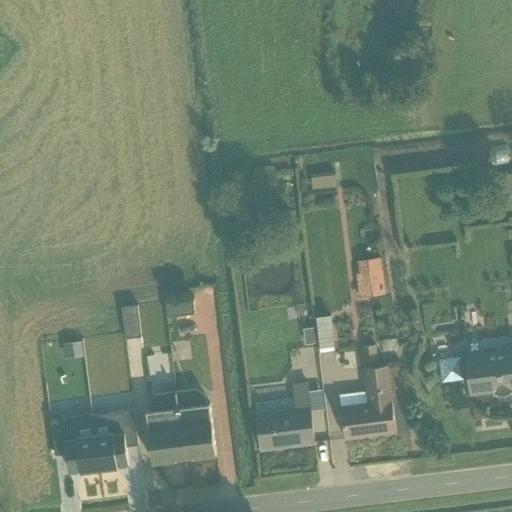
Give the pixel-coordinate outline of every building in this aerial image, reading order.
[(308,157),(362,156),(362,147),(307,148),(308,157)] [(346,159),(347,180),(365,179),(363,158),(346,159)] [(355,266),(354,289),(384,290),(384,267),(355,266)] [(168,302),(169,316),(192,314),(191,300),(168,302)] [(120,305),(121,335),(139,335),(138,305),(120,305)] [(307,311),(313,347),(328,345),(322,308),(307,311)] [(473,398),(511,393),(511,351),(468,356),(473,398)] [(351,444),(413,434),(403,366),(365,371),(370,405),(346,409),(351,444)] [(266,450),(321,445),(316,399),(262,404),(266,450)] [(197,461),(225,457),(218,407),(190,411),(197,461)] [(197,461),(190,411),(154,416),(161,466),(197,461)]
